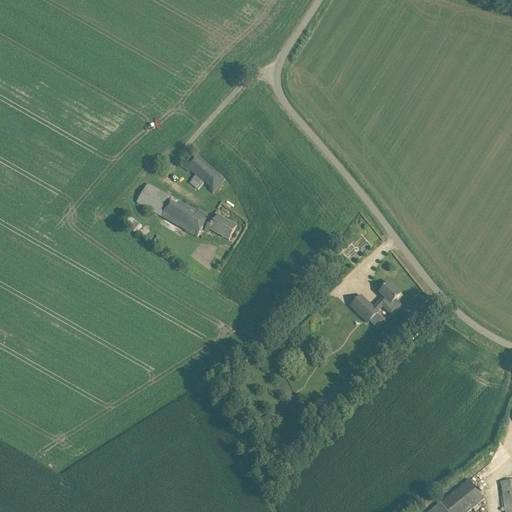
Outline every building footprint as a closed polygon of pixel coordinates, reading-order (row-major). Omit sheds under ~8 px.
[(191,172),(209,188),(209,190),(213,194),(225,181),(195,154),(182,167),(188,173),(191,172)] [(172,198),(148,185),(136,203),(161,217),(172,198)] [(199,211),(198,212),(172,198),(162,217),(198,237),(209,217),(199,211)] [(205,231),(208,233),(210,230),(229,241),(237,227),(218,216),(214,223),(210,221),(205,231)] [(131,219),(125,226),(135,235),(141,227),(131,219)] [(351,307),(368,324),(378,313),(383,307),(391,316),(401,306),(396,301),(401,295),(389,283),(379,293),(384,298),(373,309),(361,297),(354,304),(351,307)] [(259,420),(265,429),(274,423),(269,414),(259,420)] [(469,480),(429,511),(468,511),(485,499),(469,480)] [(511,511),(511,480),(500,483),(505,511),(511,511)]
